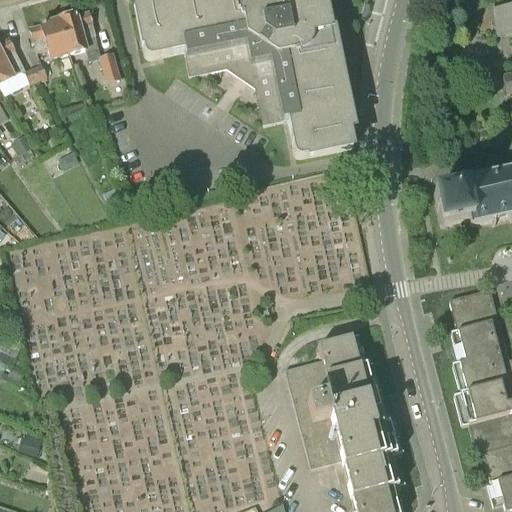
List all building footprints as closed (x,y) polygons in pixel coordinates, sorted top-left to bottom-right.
[(322,0),(150,0),(151,3),(133,7),(143,57),(145,60),(148,62),(151,63),(184,56),(188,80),(226,73),(255,92),(263,130),(287,125),(294,156),(295,159),(297,161),(299,162),(302,162),(352,152),(349,134),(353,133),(333,31),(329,32),(322,0)] [(511,8),(491,13),(497,39),(511,35),(511,75),(501,78),(505,99),(511,97),(511,8)] [(59,21),(70,59),(85,54),(96,51),(89,27),(91,27),(87,14),(76,17),(76,16),(59,21)] [(36,56),(47,53),(50,64),(70,59),(59,21),(40,27),(40,28),(28,31),(36,56)] [(0,88),(15,80),(23,76),(23,75),(24,75),(7,41),(0,44),(0,88)] [(99,60),(98,61),(98,62),(105,87),(119,83),(120,83),(113,57),(99,60)] [(37,84),(39,84),(46,81),(40,68),(32,71),(37,84)] [(23,75),(23,76),(28,88),(37,84),(32,71),(24,75),(23,75)] [(17,159),(31,151),(24,138),(10,146),(17,159)] [(63,173),(78,165),(72,154),(58,162),(63,173)] [(511,172),(456,184),(458,191),(454,192),(444,194),(433,196),(440,229),(469,223),(470,230),(511,220),(511,172)] [(113,191),(100,198),(106,209),(119,202),(113,191)] [(511,511),(511,362),(509,363),(509,362),(504,345),(499,328),(494,311),(488,292),(448,304),(453,323),(456,334),(449,336),(451,342),(456,359),(458,366),(452,368),(455,378),(460,396),(452,399),(457,415),(461,430),(467,429),(467,431),(472,448),(475,458),(481,456),(484,463),(489,481),(494,498),(495,502),(500,500),(503,511),(511,511)] [(364,368),(358,341),(317,351),(320,363),(284,373),(310,472),(341,464),(353,511),(403,511),(397,489),(404,487),(396,457),(402,456),(393,424),(388,426),(371,366),(364,368)] [(0,389),(15,396),(24,375),(11,369),(7,379),(1,376),(0,377),(0,389)] [(26,436),(25,442),(20,441),(17,455),(36,460),(41,440),(26,436)]
